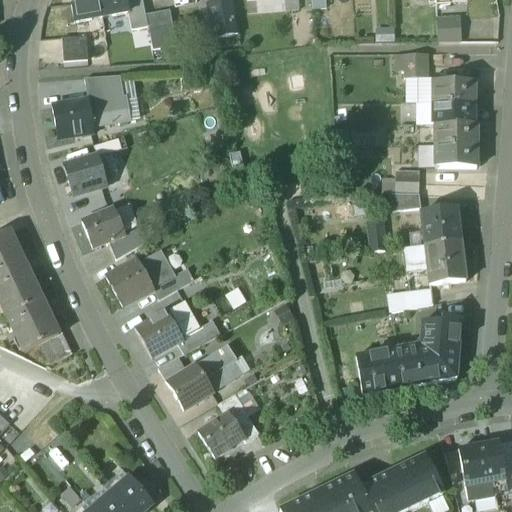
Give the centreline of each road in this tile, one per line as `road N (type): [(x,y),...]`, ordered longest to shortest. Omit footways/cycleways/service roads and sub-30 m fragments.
road 1 (residential): [(203,511),(89,301),(45,188),(31,107),(35,35),(50,0)]
road 2 (residential): [(511,122),(489,403)]
road 3 (residential): [(236,511),(489,403)]
